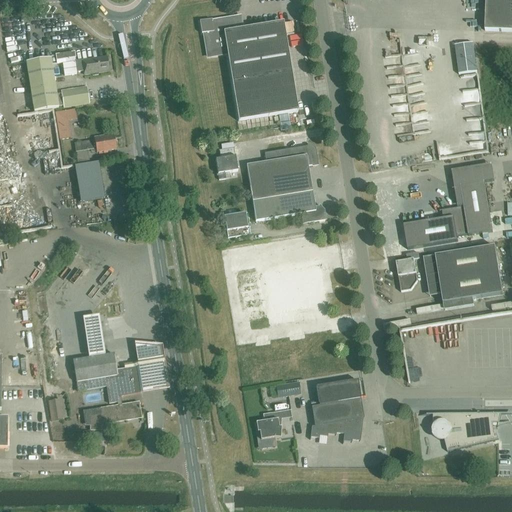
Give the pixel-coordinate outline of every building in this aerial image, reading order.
[(511,0),(486,0),(485,32),(511,32),(511,0)] [(242,30),(240,18),(212,23),(212,21),(199,23),(201,35),(204,35),(208,58),(227,55),(238,123),(298,113),(283,23),(242,30)] [(478,73),(475,44),(457,46),(461,75),(478,73)] [(75,53),(55,55),(56,62),(76,59),(75,53)] [(109,72),(107,58),(76,62),(77,73),(84,72),(84,76),(92,75),(92,76),(99,76),(98,74),(109,72)] [(56,95),(50,59),(26,63),(34,113),(58,109),(58,107),(63,107),(63,108),(89,104),(87,88),(61,92),(61,94),(56,95)] [(70,139),(67,121),(77,120),(75,110),(55,113),(60,141),(70,139)] [(96,150),(97,153),(116,150),(114,135),(94,138),(94,141),(74,145),(76,153),(96,150)] [(319,207),(315,208),(308,167),(317,166),(314,150),(310,147),(264,154),(266,163),(246,166),(255,222),(301,215),(303,225),(325,221),(323,211),(319,207)] [(218,175),(238,172),(234,149),(219,151),(220,160),(215,161),(218,175)] [(75,167),(80,203),(104,199),(98,163),(75,167)] [(443,220),(404,226),(408,251),(458,243),(457,238),(468,236),(468,237),(493,233),(485,183),(460,187),(463,208),(441,212),(442,212),(443,220)] [(248,229),(245,214),(224,218),(228,240),(251,236),(250,228),(248,229)] [(309,239),(269,246),(276,286),(316,279),(309,239)] [(269,246),(230,252),(236,292),(276,286),(269,246)] [(443,305),(503,296),(495,248),(435,258),(443,305)] [(401,293),(411,292),(417,283),(414,261),(396,264),(401,293)] [(88,359),(105,356),(98,312),(82,315),(88,359)] [(324,329),(284,336),(291,376),(331,369),(324,329)] [(284,336),(245,342),(251,382),(291,376),(284,336)] [(139,389),(140,392),(169,387),(161,342),(134,340),(137,361),(122,363),(123,368),(135,366),(136,368),(139,389)] [(116,372),(116,371),(113,355),(105,356),(88,359),(73,361),(78,392),(106,388),(109,405),(117,403),(118,407),(101,410),(101,416),(90,417),(90,432),(106,432),(107,425),(141,419),(139,403),(122,406),(120,398),(139,389),(136,368),(116,372)] [(12,368),(12,384),(41,383),(40,367),(12,368)] [(316,388),(319,407),(311,408),(314,427),(311,427),(310,439),(319,440),(319,437),(327,438),(328,436),(336,437),(336,435),(344,435),(343,445),(344,443),(351,443),(351,444),(352,444),(352,441),(360,442),(360,443),(361,433),(363,418),(353,417),(351,402),(361,400),(358,381),(316,388)] [(277,400),(300,395),(298,383),(275,387),(277,400)] [(51,423),(64,421),(61,401),(48,403),(51,423)] [(272,421),(271,414),(263,415),(264,423),(256,424),(257,433),(259,433),(261,441),(274,439),(280,440),(281,428),(279,428),(278,420),(272,421)] [(498,428),(501,415),(506,415),(417,416),(433,416),(433,432),(433,435),(434,437),(436,439),(438,440),(440,441),(442,441),(444,441),(447,453),(499,440),(496,429),(498,428)] [(106,443),(106,435),(90,434),(90,443),(106,443)]
